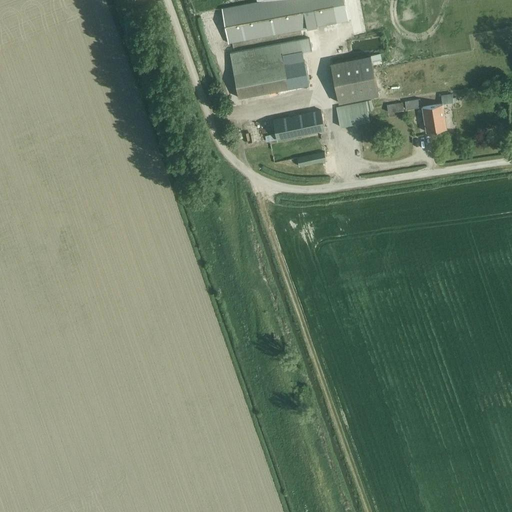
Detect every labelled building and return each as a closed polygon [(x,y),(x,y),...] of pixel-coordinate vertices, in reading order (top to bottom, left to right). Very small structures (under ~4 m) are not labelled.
[(267,0),(222,9),(228,43),(349,20),(344,0),(267,0)] [(315,37),(279,43),(283,65),(288,89),(309,85),(305,61),(303,52),(317,50),(315,37)] [(279,43),(230,53),(238,98),(288,89),(283,65),(279,43)] [(339,103),(379,95),(371,56),(331,64),(339,103)] [(441,95),(443,104),(457,102),(456,97),(453,97),(452,93),(441,95)] [(420,99),(405,101),(406,109),(421,106),(420,99)] [(340,127),(369,121),(365,101),(336,107),(340,127)] [(388,112),(404,110),(402,103),(387,105),(388,112)] [(447,129),(443,104),(422,107),(426,132),(447,129)] [(276,140),(323,130),(319,110),(272,120),(276,140)] [(298,166),(326,161),(324,152),(296,158),(298,166)]
